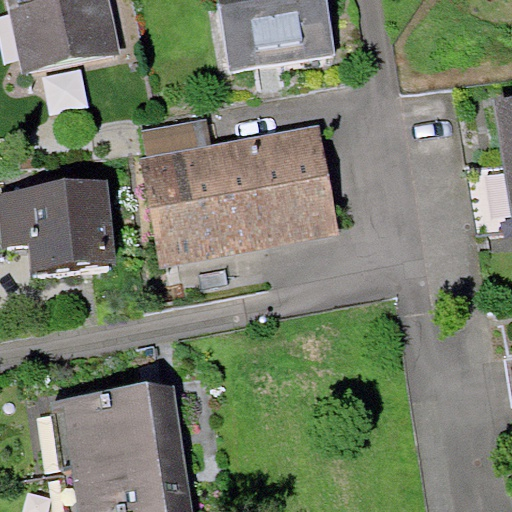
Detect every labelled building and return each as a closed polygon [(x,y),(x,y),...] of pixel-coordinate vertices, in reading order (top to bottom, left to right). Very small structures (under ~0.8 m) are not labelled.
[(99,0),(0,0),(0,20),(16,95),(36,91),(44,126),(81,118),(71,73),(114,64),(99,0)] [(325,0),(218,0),(231,78),(335,62),(325,0)] [(497,173),(469,177),(476,235),(511,230),(511,105),(488,109),(497,173)] [(202,126),(145,137),(150,164),(131,168),(154,285),(348,247),(325,130),(207,153),(202,126)] [(104,187),(0,200),(0,255),(0,257),(30,253),(35,286),(116,275),(104,187)] [(511,511),(511,338),(511,339),(511,343),(511,378),(500,381),(506,420),(511,418),(511,493),(509,494),(511,511)] [(181,511),(166,405),(50,422),(63,511),(181,511)]
